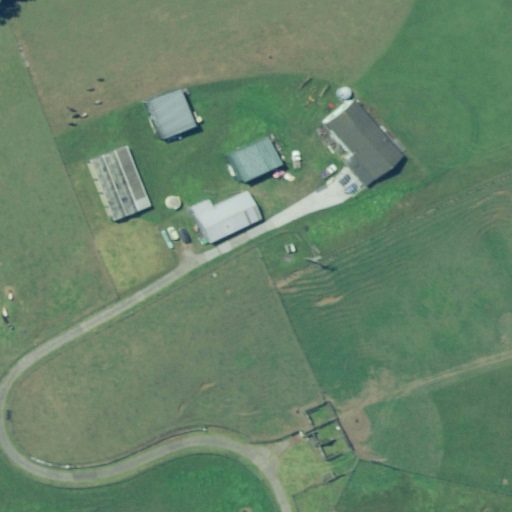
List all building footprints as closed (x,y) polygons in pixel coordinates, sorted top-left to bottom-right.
[(189,127),(196,124),(179,85),(145,100),(162,139),(182,131),(186,140),(193,136),(189,127)] [(400,153),(404,149),(385,126),(380,130),(353,96),(323,120),(350,154),(342,160),(362,185),(401,155),(400,153)] [(268,136),(229,154),(241,182),(280,164),(268,136)] [(126,145),(87,161),(111,221),(150,206),(126,145)] [(208,198),(190,206),(208,243),(261,217),(247,187),(212,204),(208,198)]
